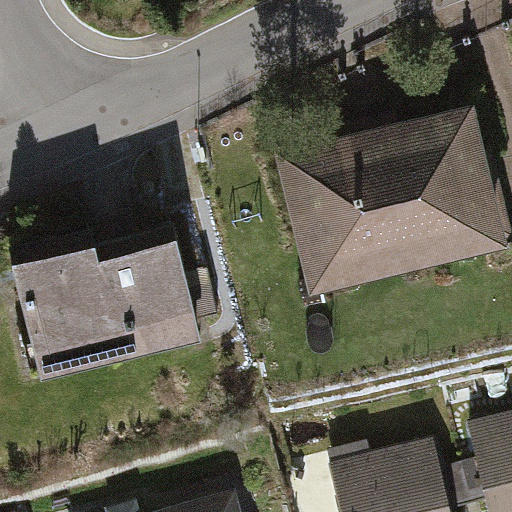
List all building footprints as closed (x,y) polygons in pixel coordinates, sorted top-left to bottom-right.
[(511,155),(501,110),(298,157),(332,302),(511,260),(511,155)] [(132,250),(38,275),(68,389),(236,345),(211,250),(137,270),(132,250)] [(511,511),(511,414),(475,425),(498,511),(511,511)] [(466,511),(447,439),(380,457),(377,443),(334,455),(349,511),(466,511)] [(257,511),(250,489),(176,511),(149,511),(147,503),(119,511),(257,511)]
